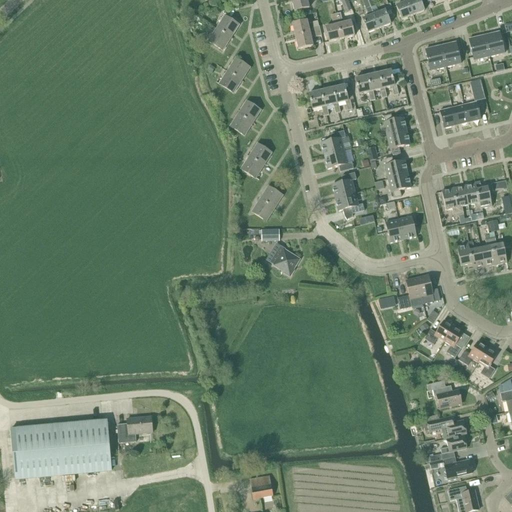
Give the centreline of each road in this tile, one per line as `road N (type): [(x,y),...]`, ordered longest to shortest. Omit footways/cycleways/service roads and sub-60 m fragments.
road 1 (unclassified): [(212,511),(199,423),(182,397),(0,400)]
road 2 (residential): [(441,254),(373,268),(320,230),(281,72)]
road 3 (residential): [(281,72),(403,44)]
